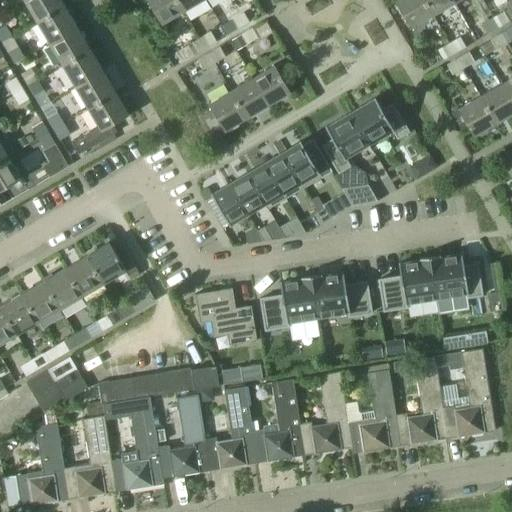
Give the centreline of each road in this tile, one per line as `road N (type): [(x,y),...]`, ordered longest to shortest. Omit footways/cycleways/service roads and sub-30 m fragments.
road 1 (residential): [(0,254),(136,176),(195,267),(475,225)]
road 2 (residential): [(245,511),(511,470)]
